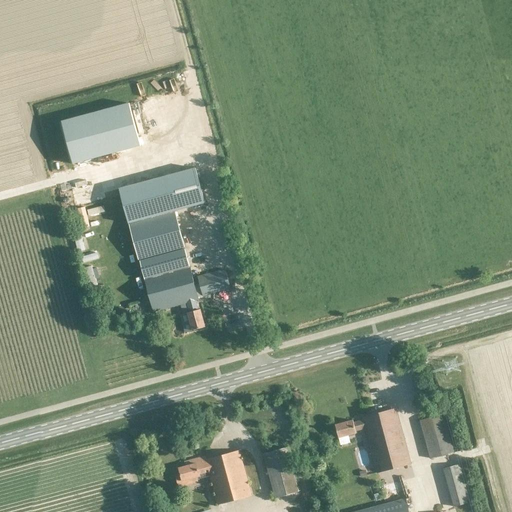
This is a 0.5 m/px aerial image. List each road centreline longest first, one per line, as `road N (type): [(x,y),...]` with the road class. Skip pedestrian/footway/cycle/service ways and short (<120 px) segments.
road 1 (primary): [(0,443),(511,303)]
road 2 (track): [(385,379),(461,347),(501,511)]
